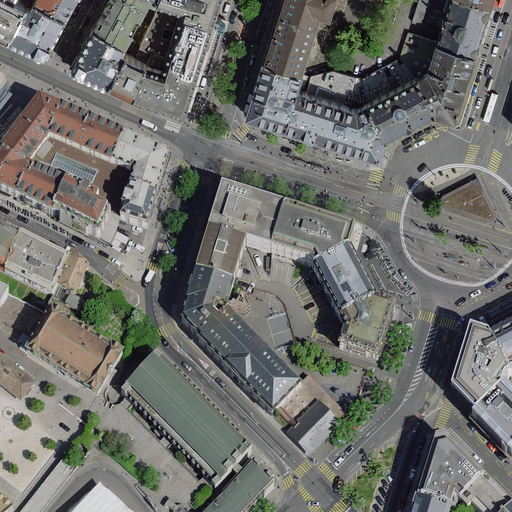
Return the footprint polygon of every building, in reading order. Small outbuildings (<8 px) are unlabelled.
[(0,0),(0,33),(9,38),(27,4),(18,0),(0,0)] [(65,16),(35,0),(32,7),(27,4),(9,38),(27,47),(45,54),(55,34),(65,16)] [(35,0),(65,16),(73,0),(35,0)] [(108,0),(98,19),(94,27),(124,44),(138,19),(145,5),(135,0),(108,0)] [(155,0),(147,0),(145,5),(138,19),(150,24),(159,2),(156,0),(155,0)] [(181,8),(180,12),(212,23),(218,5),(219,0),(155,0),(156,0),(159,2),(181,8)] [(282,0),(264,60),(302,72),(321,12),(330,14),(334,0),(282,0)] [(383,0),(357,0),(348,28),(372,35),(383,0)] [(434,0),(419,0),(412,21),(427,26),(432,9),(434,0)] [(434,0),(432,9),(446,14),(450,0),(434,0)] [(439,36),(437,41),(475,54),(477,49),(491,6),(472,0),(450,0),(446,14),(439,36)] [(138,52),(140,53),(149,57),(148,62),(163,67),(166,59),(180,12),(181,8),(159,2),(150,24),(142,41),(138,52)] [(166,59),(197,69),(203,54),(212,23),(180,12),(166,59)] [(109,84),(126,53),(121,50),(124,44),(94,27),(86,41),(79,53),(72,67),(90,76),(109,84)] [(429,66),(437,41),(409,32),(400,58),(411,69),(418,77),(428,71),(429,66)] [(444,78),(465,85),(472,63),(475,54),(437,41),(429,66),(442,70),(444,78)] [(126,53),(109,84),(128,93),(132,95),(148,62),(149,57),(140,53),(138,57),(126,53)] [(163,67),(148,62),(132,95),(166,106),(185,112),(197,69),(166,59),(163,67)] [(280,125),(285,126),(297,89),(297,88),(301,73),(302,72),(264,60),(247,115),(280,125)] [(411,69),(405,73),(398,60),(387,65),(393,77),(396,77),(400,85),(418,77),(411,69)] [(418,77),(436,112),(455,118),(460,101),(465,85),(444,78),(442,70),(429,66),(428,71),(418,77)] [(383,68),(362,78),(365,92),(380,85),(388,81),(389,79),(383,68)] [(358,77),(334,69),(311,76),(306,92),(345,104),(356,108),(356,100),(362,97),(358,77)] [(308,75),(301,73),(297,88),(303,89),(308,75)] [(421,120),(436,112),(418,77),(400,85),(367,103),(385,138),(411,125),(421,120)] [(390,84),(388,81),(380,85),(382,89),(390,85),(390,84)] [(315,137),(333,142),(345,104),(306,92),(297,89),(285,126),(315,137)] [(345,104),(333,142),(361,151),(379,157),(385,138),(367,103),(357,108),(356,108),(345,104)] [(22,127),(0,156),(27,172),(50,142),(62,113),(47,106),(40,104),(22,127)] [(113,169),(125,140),(104,131),(93,126),(62,113),(50,142),(113,169)] [(135,177),(130,192),(156,200),(166,170),(169,158),(152,151),(125,140),(113,169),(135,177)] [(107,185),(113,169),(50,142),(27,172),(65,190),(99,203),(107,185)] [(27,172),(0,156),(0,191),(23,203),(53,218),(65,190),(27,172)] [(113,169),(107,185),(130,192),(135,177),(113,169)] [(482,186),(479,180),(440,199),(439,201),(439,203),(440,206),(442,207),(492,223),(496,221),(497,218),(497,215),(482,186)] [(111,217),(121,221),(130,192),(107,185),(99,203),(97,210),(111,217)] [(65,190),(53,218),(81,231),(99,240),(106,228),(111,217),(97,210),(99,203),(65,190)] [(156,200),(130,192),(121,221),(147,229),(153,213),(156,200)] [(272,255),(285,212),(252,201),(233,195),(222,192),(210,235),(246,246),(272,255)] [(314,272),(349,253),(355,233),(311,220),(285,212),(272,255),(312,268),(314,272)] [(106,228),(117,234),(119,229),(121,221),(111,217),(106,228)] [(106,228),(99,240),(111,246),(117,234),(106,228)] [(0,269),(6,272),(21,241),(13,237),(0,230),(0,269)] [(246,246),(210,235),(198,272),(196,277),(233,289),(236,280),(246,246)] [(21,241),(6,272),(54,296),(54,297),(58,288),(63,280),(61,279),(70,265),(48,254),(21,241)] [(341,321),(375,302),(361,275),(349,253),(314,272),(341,321)] [(70,265),(61,279),(63,280),(58,288),(74,298),(86,276),(88,272),(82,267),(75,261),(73,259),(70,265)] [(0,291),(7,295),(46,308),(54,296),(6,272),(0,269),(0,291)] [(273,417),(277,414),(293,398),(301,389),(299,386),(225,313),(232,292),(233,289),(196,277),(189,300),(186,307),(188,308),(183,324),(201,342),(200,343),(273,417)] [(85,304),(74,298),(58,288),(54,297),(54,298),(79,313),(85,304)] [(384,305),(375,302),(341,321),(346,331),(341,348),(379,360),(384,345),(388,332),(395,309),(384,305)] [(511,376),(511,328),(490,340),(510,378),(511,376)] [(510,378),(490,340),(471,333),(452,394),(475,418),(502,391),(501,390),(505,380),(510,378)] [(57,334),(50,338),(45,344),(39,354),(35,363),(58,377),(88,396),(100,384),(103,363),(57,334)] [(0,357),(0,383),(21,401),(34,384),(0,357)] [(238,467),(252,454),(249,451),(251,449),(163,360),(161,362),(158,359),(150,367),(122,395),(187,460),(216,490),(233,473),(238,467)] [(319,407),(337,425),(346,415),(308,377),(299,386),(301,389),(293,398),(310,416),(319,407)] [(511,400),(502,391),(475,418),(511,454),(511,400)] [(310,416),(293,398),(277,414),(294,431),(310,416)] [(310,416),(294,431),(290,435),(310,454),(338,427),(337,425),(319,407),(310,416)] [(436,444),(418,502),(451,511),(455,500),(467,462),(447,441),(436,444)] [(63,462),(24,511),(43,511),(75,471),(72,469),(63,462)] [(263,471),(255,462),(244,472),(238,478),(222,494),(224,496),(207,511),(250,511),(277,486),(270,478),(268,479),(264,476),(261,472),(263,471)] [(485,480),(467,462),(455,500),(460,505),(485,480)] [(238,467),(233,473),(235,475),(238,478),(244,472),(240,469),(238,467)] [(511,511),(511,507),(492,487),(485,480),(460,505),(467,511),(468,511),(472,509),(475,511),(511,511)] [(0,511),(11,511),(13,510),(0,499),(0,511)] [(113,511),(99,499),(81,511),(113,511)] [(451,511),(418,502),(414,511),(451,511)]
